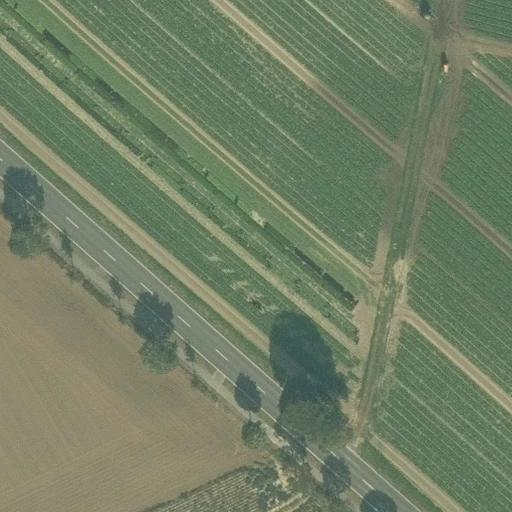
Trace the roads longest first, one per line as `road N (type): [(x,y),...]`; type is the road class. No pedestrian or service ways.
road 1 (primary): [(0,157),(399,511)]
road 2 (track): [(352,470),(443,0)]
